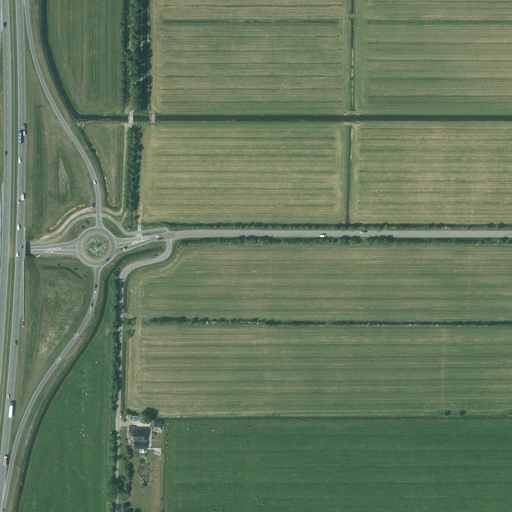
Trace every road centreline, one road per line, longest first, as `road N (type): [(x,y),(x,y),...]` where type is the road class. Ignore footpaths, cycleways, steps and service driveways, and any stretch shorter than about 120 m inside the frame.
road 1 (trunk): [(0,487),(19,234),(18,0)]
road 2 (tertiary): [(168,236),(511,235)]
road 3 (trunk): [(4,0),(0,328)]
road 4 (unclassified): [(116,511),(121,279),(131,266),(166,255),(168,236)]
road 5 (trunk): [(1,511),(27,410),(84,325),(97,264)]
road 6 (trunk): [(98,229),(92,173),(44,89),(25,0)]
